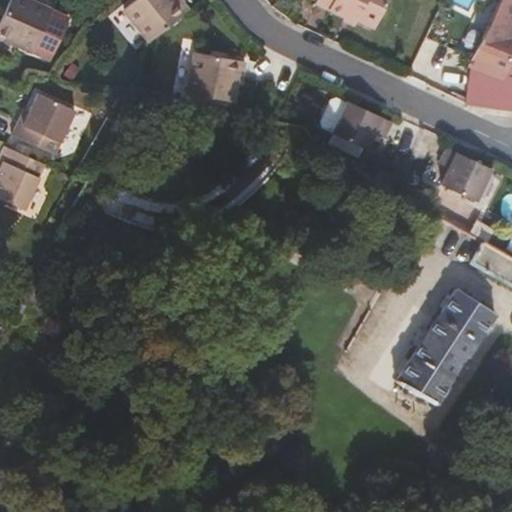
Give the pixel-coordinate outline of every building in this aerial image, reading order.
[(47,9),(28,0),(6,0),(0,14),(0,43),(2,44),(5,46),(8,40),(29,49),(47,9)] [(130,0),(123,7),(149,39),(187,7),(181,0),(130,0)] [(317,0),(316,3),(346,16),(347,15),(358,19),(376,27),(387,0),(317,0)] [(511,0),(500,0),(472,57),(508,67),(511,59),(511,0)] [(358,19),(347,15),(346,16),(344,21),(355,26),(358,19)] [(233,80),(240,81),(243,64),(193,55),(187,96),(229,103),(233,80)] [(467,104),(511,111),(511,76),(470,69),(467,104)] [(12,122),(6,136),(50,156),(70,113),(31,94),(25,109),(18,125),(12,122)] [(390,123),(349,104),(345,102),(344,104),(337,101),(331,103),(323,122),(325,127),(332,130),(330,135),(366,152),(375,134),(383,138),(390,123)] [(19,106),(12,122),(18,125),(25,109),(19,106)] [(0,204),(17,212),(39,165),(0,147),(0,204)] [(444,149),(437,165),(449,170),(440,187),(475,204),(492,171),(484,167),(444,149)] [(511,258),(482,241),(470,261),(511,285),(511,258)] [(454,288),(396,377),(437,403),(494,314),(454,288)]
